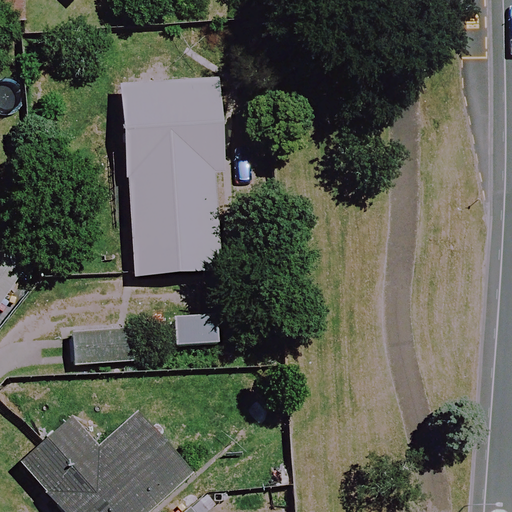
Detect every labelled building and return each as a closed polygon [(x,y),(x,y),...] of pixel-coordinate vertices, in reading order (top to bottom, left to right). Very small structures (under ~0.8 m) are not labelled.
[(0,0),(0,23),(17,23),(16,0),(0,0)] [(212,275),(205,174),(217,173),(211,80),(109,87),(115,180),(120,179),(126,281),(212,275)] [(0,300),(21,269),(0,255),(0,300)] [(132,329),(65,333),(67,367),(134,362),(132,329)] [(136,511),(185,467),(130,409),(88,448),(59,417),(10,464),(54,511),(136,511)]
